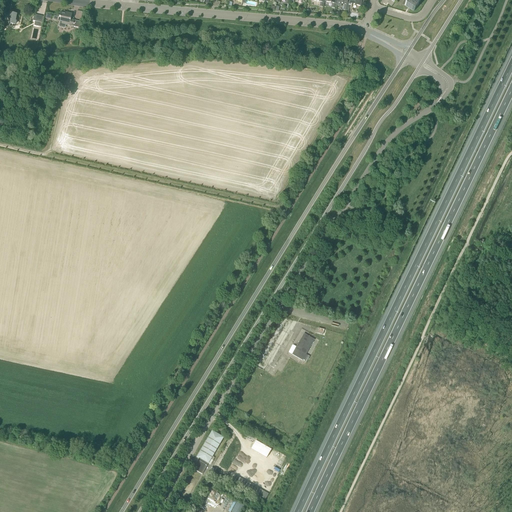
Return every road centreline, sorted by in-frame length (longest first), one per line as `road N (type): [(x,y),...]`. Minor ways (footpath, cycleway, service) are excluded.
road 1 (secondary): [(404,57),(121,511)]
road 2 (secondary): [(140,511),(419,67)]
road 3 (motorway): [(511,63),(298,511)]
road 4 (unclassified): [(156,511),(389,138),(429,109)]
road 5 (motorway): [(310,511),(511,89)]
road 6 (track): [(120,458),(352,79)]
road 7 (track): [(47,155),(64,81),(78,66),(199,55),(339,69),(352,79)]
road 8 (unclassified): [(364,30),(128,6)]
road 9 (track): [(277,205),(47,155)]
road 10 (track): [(120,458),(0,430)]
